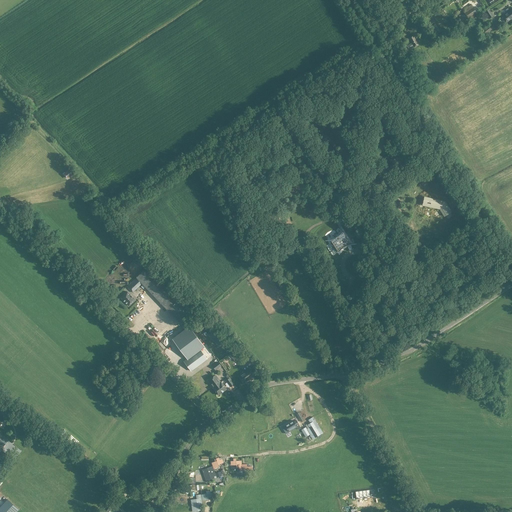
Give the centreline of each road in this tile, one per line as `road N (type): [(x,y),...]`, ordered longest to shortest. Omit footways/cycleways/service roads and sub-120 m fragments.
road 1 (unclassified): [(217,418),(0,208)]
road 2 (unclassified): [(346,373),(417,346),(511,284)]
road 3 (unclassified): [(418,511),(346,373)]
road 4 (unclassified): [(346,373),(267,384),(217,418)]
road 5 (unknown): [(359,254),(346,259),(343,302),(374,364)]
